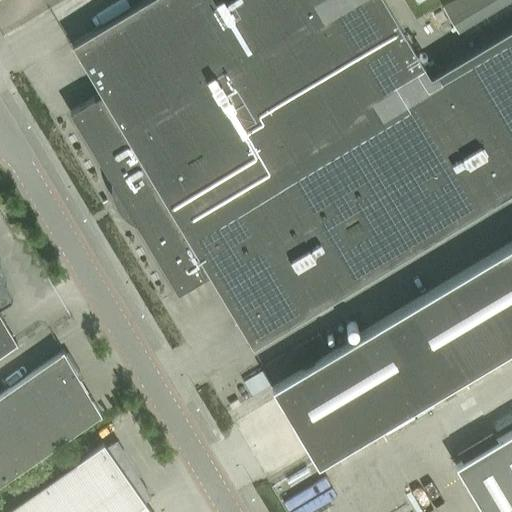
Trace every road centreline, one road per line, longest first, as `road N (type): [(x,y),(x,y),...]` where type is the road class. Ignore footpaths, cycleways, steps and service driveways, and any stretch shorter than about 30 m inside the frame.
road 1 (tertiary): [(237,511),(12,139)]
road 2 (unknown): [(488,501),(439,405),(511,366)]
